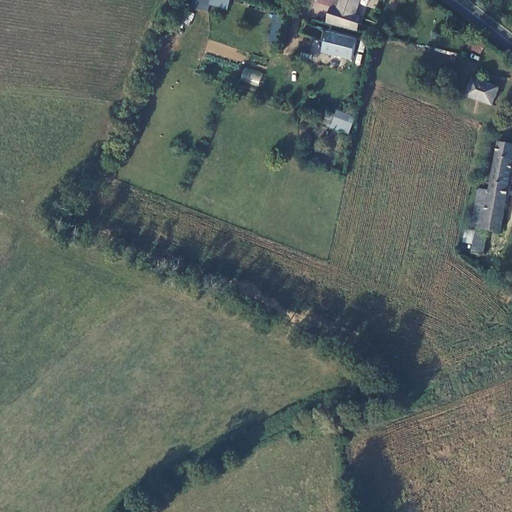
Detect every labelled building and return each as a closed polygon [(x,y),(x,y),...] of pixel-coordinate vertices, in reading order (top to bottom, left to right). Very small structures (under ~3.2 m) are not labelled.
[(227,10),(229,0),(191,0),(190,7),(207,12),(209,5),(227,10)] [(327,21),(352,27),(359,0),(340,0),(338,9),(331,7),(327,21)] [(270,41),(281,41),(281,14),(271,14),(270,41)] [(330,33),(326,48),(330,49),(329,53),(352,59),(357,40),(330,33)] [(311,53),(320,54),(321,40),(311,40),(311,53)] [(239,80),(258,86),(262,72),(244,66),(239,80)] [(499,87),(473,79),(467,96),(493,105),(499,87)] [(327,107),(321,125),(348,134),(354,117),(327,107)] [(509,121),(510,119),(511,116),(510,114),(509,113),(506,113),(504,113),(503,115),(503,118),(504,120),(505,121),(507,121),(509,121)] [(501,232),(511,173),(511,144),(505,143),(499,142),(490,190),(479,189),(472,227),(501,232)]
